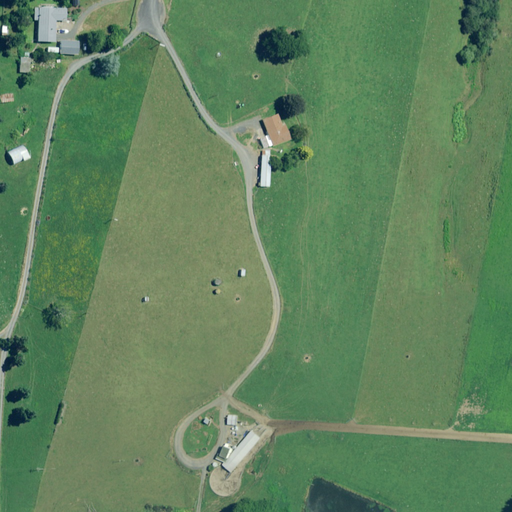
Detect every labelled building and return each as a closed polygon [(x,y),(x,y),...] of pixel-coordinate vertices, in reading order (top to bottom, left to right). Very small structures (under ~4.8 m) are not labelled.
[(43,7),(43,8),(34,8),(33,21),(38,21),(36,42),(53,42),(54,21),(64,21),(65,10),(52,9),(53,8),(43,7)] [(77,41),(59,41),(59,55),(76,55),(77,41)] [(29,73),(29,58),(19,58),(19,73),(29,73)] [(0,103),(13,102),(12,94),(0,95),(0,103)] [(282,124),(277,114),(261,121),(267,136),(259,139),(262,149),(270,145),(271,147),(288,140),(282,124)] [(12,166),(29,158),(23,145),(6,153),(12,166)] [(267,187),(269,152),(264,151),(264,156),(260,156),(258,187),(267,187)] [(237,416),(229,416),(229,425),(236,426),(237,416)] [(262,439),(253,432),(233,456),(231,455),(233,452),(227,446),(218,458),(225,464),(224,466),(233,473),(262,439)]
